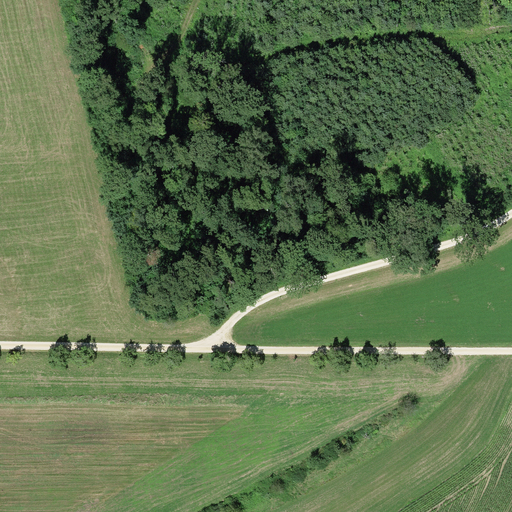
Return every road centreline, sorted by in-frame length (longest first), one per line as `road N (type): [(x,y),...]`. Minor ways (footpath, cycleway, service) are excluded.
road 1 (track): [(0,347),(511,351)]
road 2 (track): [(146,73),(387,35),(511,28)]
road 3 (track): [(511,212),(454,240),(256,300),(230,320),(213,350)]
